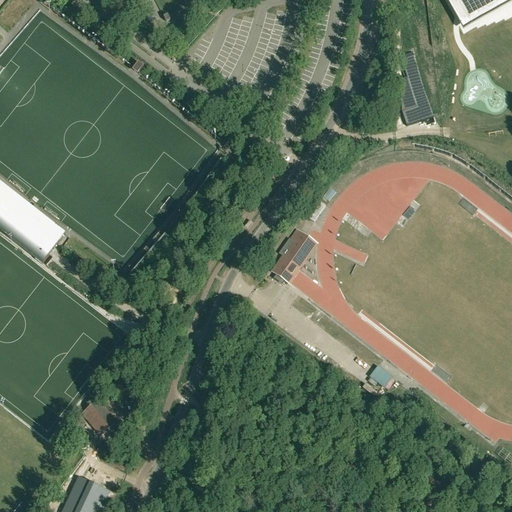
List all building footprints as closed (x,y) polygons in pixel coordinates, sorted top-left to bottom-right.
[(0,0),(0,26),(20,0),(0,0)] [(455,0),(470,24),(511,0),(455,0)] [(136,8),(142,15),(139,18),(144,22),(147,19),(150,22),(155,18),(140,4),(136,8)] [(414,55),(402,58),(401,59),(406,77),(410,87),(400,90),(401,111),(406,127),(419,123),(434,118),(434,116),(414,55)] [(139,63),(135,68),(140,72),(144,66),(139,63)] [(0,230),(36,258),(35,259),(41,264),(42,263),(43,264),(57,245),(63,237),(31,212),(25,219),(18,214),(24,207),(0,187),(0,230)] [(320,203),(309,219),(314,223),(325,206),(320,203)] [(405,204),(399,212),(405,216),(411,207),(405,204)] [(365,234),(369,228),(359,221),(355,227),(365,234)] [(306,259),(304,257),(314,242),(297,230),(290,240),(289,239),(279,254),(283,257),(272,273),(288,284),(306,259)] [(378,366),(368,378),(404,407),(414,395),(378,366)] [(105,431),(116,422),(98,401),(87,410),(94,418),(89,422),(94,428),(99,424),(105,431)] [(79,479),(63,511),(99,511),(108,493),(79,479)]
